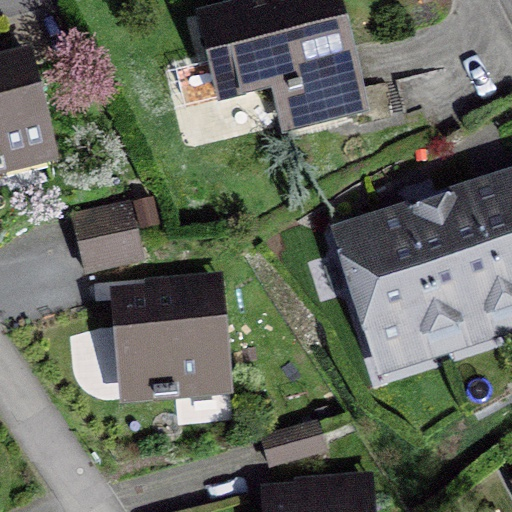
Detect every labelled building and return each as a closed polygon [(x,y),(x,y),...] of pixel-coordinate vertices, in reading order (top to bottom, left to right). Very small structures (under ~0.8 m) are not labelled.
[(365,118),(339,0),(285,0),(195,20),(214,106),(276,92),(285,136),(365,118)] [(0,177),(56,167),(33,50),(0,56),(0,177)] [(379,382),(511,343),(511,181),(336,232),(379,382)] [(122,398),(235,396),(233,285),(120,287),(122,398)] [(270,511),(379,511),(379,481),(271,482),(270,511)]
